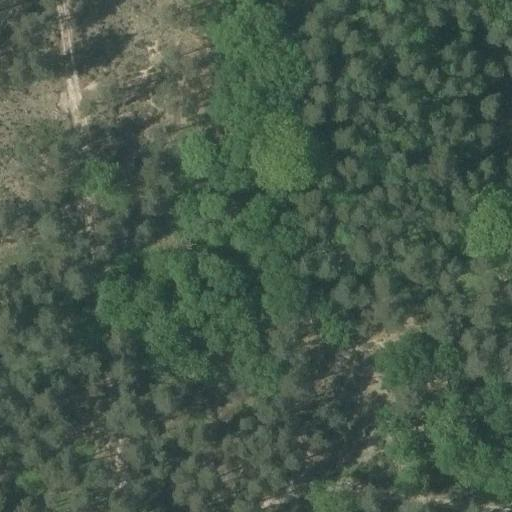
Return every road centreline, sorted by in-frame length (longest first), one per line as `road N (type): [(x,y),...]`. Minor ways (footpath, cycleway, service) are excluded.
road 1 (track): [(59,0),(118,511)]
road 2 (track): [(268,511),(285,499),(326,496),(458,511)]
